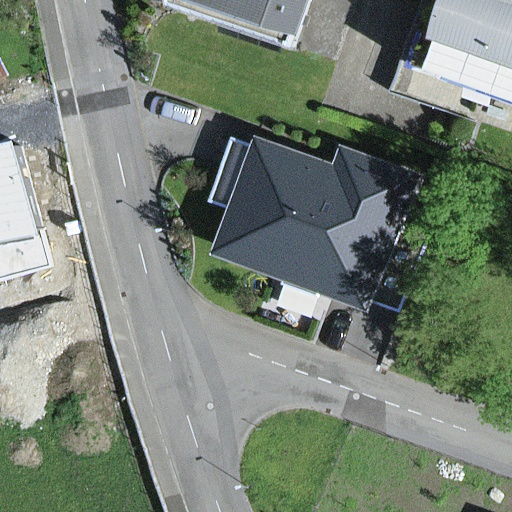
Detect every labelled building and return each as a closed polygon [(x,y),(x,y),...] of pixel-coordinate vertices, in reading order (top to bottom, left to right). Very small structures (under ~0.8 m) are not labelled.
[(243,0),(195,0),(239,15),(243,0)] [(319,0),(243,0),(239,15),(308,37),(319,0)] [(511,0),(427,0),(393,97),(479,127),(491,94),(511,101),(511,0)] [(14,139),(0,142),(0,278),(48,265),(14,139)] [(345,174),(271,148),(234,251),(376,302),(419,182),(352,157),(345,174)]
